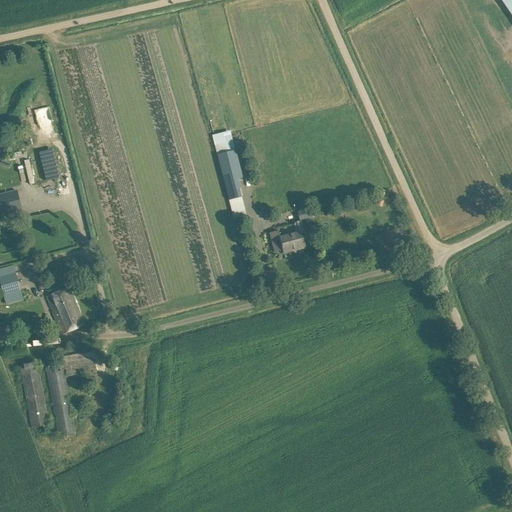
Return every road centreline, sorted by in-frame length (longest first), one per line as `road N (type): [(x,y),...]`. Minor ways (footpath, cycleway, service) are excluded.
road 1 (unclassified): [(108,335),(436,256)]
road 2 (track): [(322,0),(436,256)]
road 3 (unclassified): [(511,456),(436,256)]
road 4 (track): [(0,38),(175,0)]
